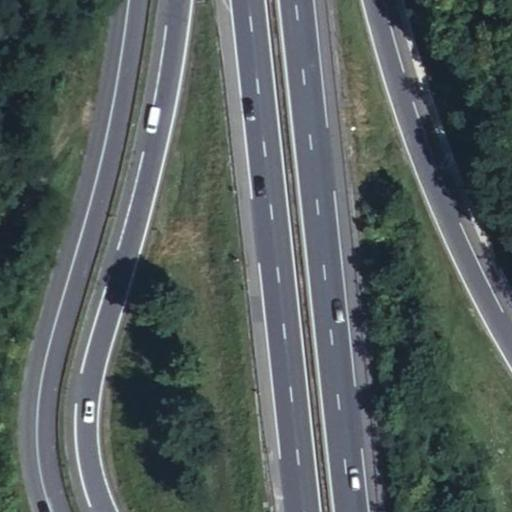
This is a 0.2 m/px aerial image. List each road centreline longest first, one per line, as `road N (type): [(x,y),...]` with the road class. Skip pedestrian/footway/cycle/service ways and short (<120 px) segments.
road 1 (trunk): [(183,0),(159,148),(88,396),(89,461),(110,511)]
road 2 (secondary): [(126,0),(99,157),(45,355),(38,415),(57,511)]
road 3 (trunk): [(355,511),(298,0)]
road 4 (trunk): [(251,0),(306,511)]
road 5 (trunk): [(511,347),(478,288),(423,155),(381,0)]
